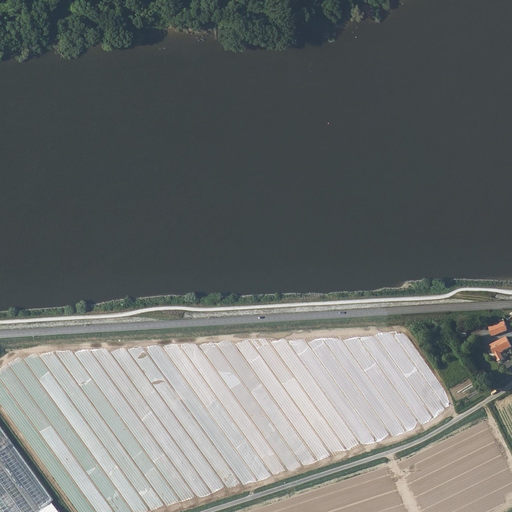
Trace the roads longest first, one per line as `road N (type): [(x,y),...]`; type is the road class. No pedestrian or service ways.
road 1 (secondary): [(0,335),(511,304)]
road 2 (unclassified): [(511,386),(423,440),(210,511)]
